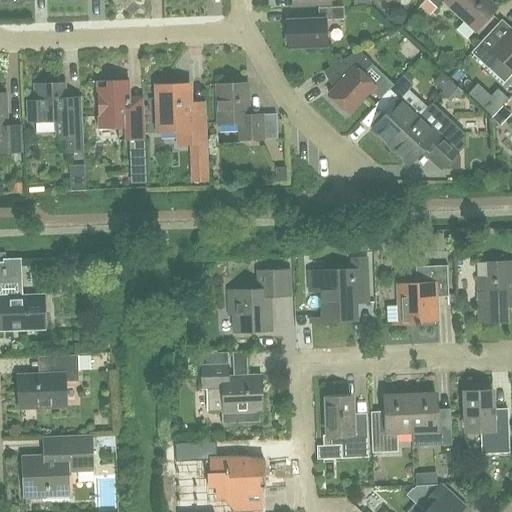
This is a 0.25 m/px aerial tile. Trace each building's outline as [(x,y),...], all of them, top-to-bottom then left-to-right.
[(425,0),(423,3),(433,12),(437,8),(438,9),(444,2),(476,31),(497,8),(487,0),(425,0)] [(289,47),(326,45),(325,20),(344,19),(344,7),(318,8),(319,20),(288,22),(289,47)] [(393,9),(389,17),(394,24),(402,23),(406,15),(401,8),(393,9)] [(511,29),(500,43),(490,33),(471,53),(490,70),(500,60),(511,70),(511,29)] [(348,113),(374,86),(362,75),(373,64),(359,51),(333,66),(340,74),(341,81),(342,81),(329,95),(348,113)] [(407,72),(403,76),(410,83),(414,79),(407,72)] [(402,97),(413,86),(410,83),(403,76),(392,87),(402,97)] [(60,83),(60,80),(57,78),(46,78),(44,81),(44,84),(34,84),(34,101),(28,101),(28,123),(55,122),(56,136),(66,136),(67,153),(84,152),(82,117),(66,118),(65,83),(60,83)] [(145,140),(144,117),(143,96),(130,97),(129,80),(97,82),(99,129),(118,129),(118,141),(145,140)] [(451,82),(441,93),(450,101),(455,95),(459,99),(464,93),(451,82)] [(248,115),(247,102),(249,102),(248,83),(218,85),(218,101),(217,101),(218,125),(239,124),(240,141),(263,139),(262,115),(248,115)] [(204,102),(189,103),(188,86),(158,87),(159,131),(178,131),(179,145),(190,144),(205,144),(204,121),(204,102)] [(6,126),(4,93),(0,93),(0,153),(21,153),(20,125),(6,126)] [(391,147),(418,118),(399,100),(372,129),(391,147)] [(500,107),(495,101),(487,101),(481,107),(491,116),(500,107)] [(418,118),(391,147),(410,165),(429,144),(439,153),(433,160),(443,169),(460,169),(460,156),(457,154),(465,146),(465,133),(432,103),(418,118)] [(500,126),(511,114),(503,106),(491,118),(500,126)] [(191,183),(207,183),(206,157),(190,157),(191,183)] [(80,164),(79,187),(102,188),(103,165),(80,164)] [(286,180),(286,167),(275,167),(275,180),(286,180)] [(21,192),(21,184),(12,184),(13,192),(21,192)] [(443,239),(443,235),(428,235),(429,252),(444,251),(444,249),(446,249),(446,239),(443,239)] [(367,297),(365,258),(351,259),(352,271),(309,273),(310,293),(319,293),(320,317),(311,318),(311,321),(355,319),(354,297),(367,297)] [(511,262),(488,264),(488,279),(477,280),(479,322),(506,321),(505,305),(511,305),(511,262)] [(0,329),(46,328),(44,296),(21,297),(20,280),(7,281),(6,264),(0,264),(0,329)] [(401,325),(419,325),(419,322),(434,321),(433,297),(448,297),(447,265),(416,266),(416,283),(400,283),(401,325)] [(271,331),(270,296),(290,295),(289,269),(258,271),(259,289),(228,291),(229,314),(233,314),(234,332),(271,331)] [(261,378),(228,379),(228,364),(228,353),(199,354),(200,365),(201,365),(202,389),(208,388),(209,412),(238,410),(239,423),(259,422),(258,409),(262,409),(261,378)] [(20,408),(62,407),(61,382),(78,381),(77,355),(45,356),(46,375),(19,376),(20,408)] [(493,409),(492,392),(464,393),(465,431),(481,431),(482,454),(509,453),(507,409),(493,409)] [(410,395),(412,431),(426,430),(427,446),(452,445),(451,424),(436,425),(436,410),(435,394),(410,395)] [(398,432),(412,431),(410,395),(384,396),(385,412),(385,424),(372,424),(373,453),(398,452),(398,432)] [(324,446),(332,446),(342,446),(342,458),(369,457),(368,424),(353,425),(352,415),(351,397),(326,399),(327,436),(323,436),(324,446)] [(43,457),(23,457),(24,497),(69,495),(68,478),(68,473),(92,472),(91,448),(91,438),(91,436),(50,438),(51,456),(43,457)] [(243,463),(243,460),(206,461),(208,486),(216,485),(217,498),(233,497),(234,510),(263,509),(261,477),(265,477),(264,462),(243,463)] [(423,511),(458,511),(464,506),(441,484),(439,486),(438,484),(434,485),(416,486),(413,489),(412,488),(405,495),(423,511)]
